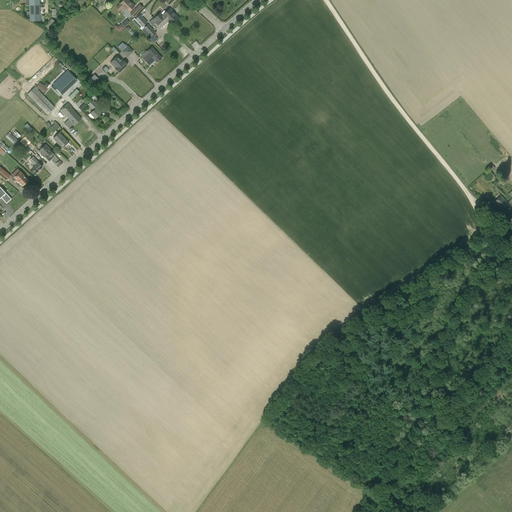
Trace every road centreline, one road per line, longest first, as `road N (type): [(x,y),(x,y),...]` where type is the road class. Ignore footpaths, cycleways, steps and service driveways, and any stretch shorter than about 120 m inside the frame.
road 1 (track): [(361,511),(420,414),(427,360),(497,241)]
road 2 (tertiary): [(0,230),(222,30)]
road 3 (track): [(497,241),(325,0)]
